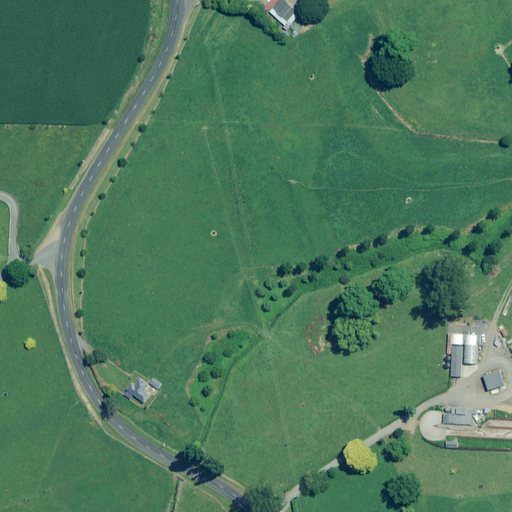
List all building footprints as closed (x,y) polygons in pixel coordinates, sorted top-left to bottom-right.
[(301,15),(284,0),(280,0),(269,13),(284,27),(287,30),(301,15)] [(306,27),(298,20),(292,28),(299,34),(306,27)] [(463,344),(453,344),(452,377),(462,377),(463,344)] [(482,346),(465,345),(463,363),(478,364),(479,351),(481,351),(482,346)] [(486,374),(486,376),(484,376),(489,391),(505,386),(500,371),(492,374),(491,373),(486,374)] [(162,385),(154,378),(150,383),(158,390),(162,385)] [(132,400),(135,395),(145,403),(150,396),(145,392),(150,386),(141,379),(136,386),(133,384),(128,390),(129,391),(126,395),(132,400)] [(477,410),(452,409),(452,414),(444,414),(443,424),(472,425),(472,414),(477,415),(477,410)]
